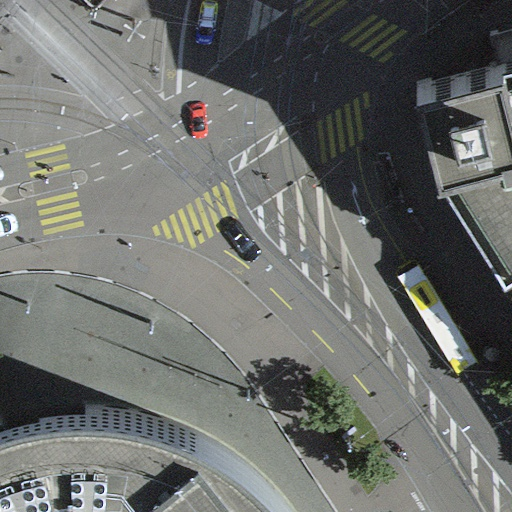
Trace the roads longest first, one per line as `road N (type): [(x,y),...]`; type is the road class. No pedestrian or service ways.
road 1 (secondary): [(511,460),(374,247),(346,169),(345,74),(377,0)]
road 2 (secondary): [(194,123),(207,177),(232,227),(372,382),(456,511)]
road 3 (secondary): [(194,123),(369,0)]
road 4 (secondary): [(0,195),(116,164),(194,123)]
road 5 (secondary): [(202,0),(194,123)]
